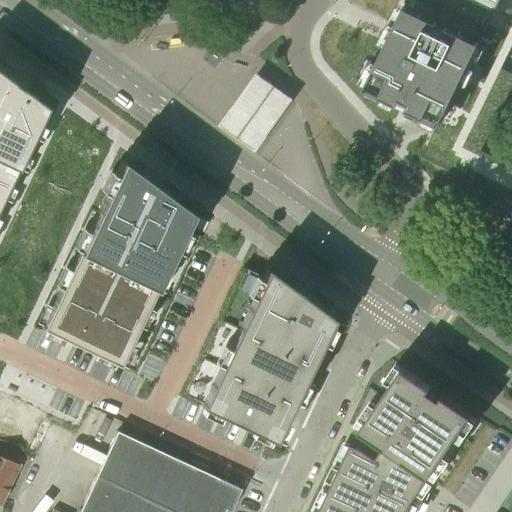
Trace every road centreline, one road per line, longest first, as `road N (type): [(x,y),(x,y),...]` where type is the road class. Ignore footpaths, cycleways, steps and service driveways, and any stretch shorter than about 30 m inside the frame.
road 1 (secondary): [(385,282),(2,0)]
road 2 (unclassified): [(385,282),(414,230),(412,196),(305,70),(297,32),(317,0)]
road 3 (residential): [(290,482),(0,345)]
road 4 (unclassified): [(290,482),(385,282)]
road 5 (secondary): [(511,364),(385,282)]
